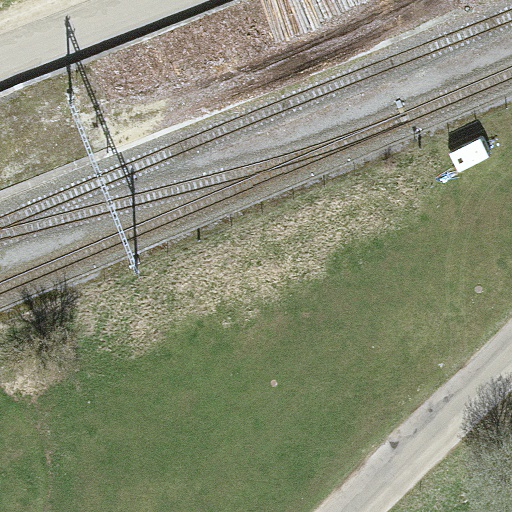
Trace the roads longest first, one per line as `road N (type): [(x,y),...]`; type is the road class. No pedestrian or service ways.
road 1 (unclassified): [(349,511),(511,352)]
road 2 (residential): [(145,0),(0,56)]
